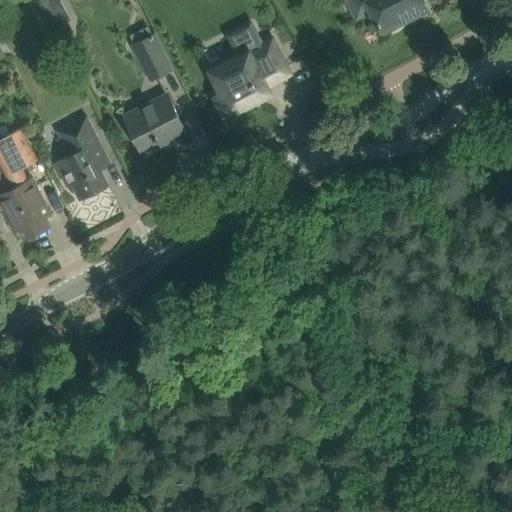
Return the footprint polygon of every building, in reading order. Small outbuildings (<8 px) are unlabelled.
[(38,0),(53,29),(72,21),(60,0),(38,0)] [(347,0),(356,16),(372,8),(384,31),(430,8),(425,0),(347,0)] [(192,55),(223,43),(213,16),(181,28),(192,55)] [(233,59),(203,74),(213,94),(206,98),(216,118),(233,109),(235,115),(257,103),(251,90),(280,75),(263,43),(252,49),(241,28),(236,31),(247,52),(233,59)] [(134,44),(151,78),(171,68),(154,34),(134,44)] [(125,114),(145,154),(163,144),(161,140),(185,127),(167,93),(125,114)] [(70,153),(56,160),(68,184),(73,182),(81,197),(108,183),(98,162),(108,157),(87,114),(72,122),(77,130),(62,138),(70,153)] [(0,162),(6,173),(0,176),(0,208),(4,207),(15,230),(21,227),(25,236),(49,224),(43,214),(49,211),(34,182),(31,184),(21,165),(37,157),(22,128),(0,138),(0,162)]
